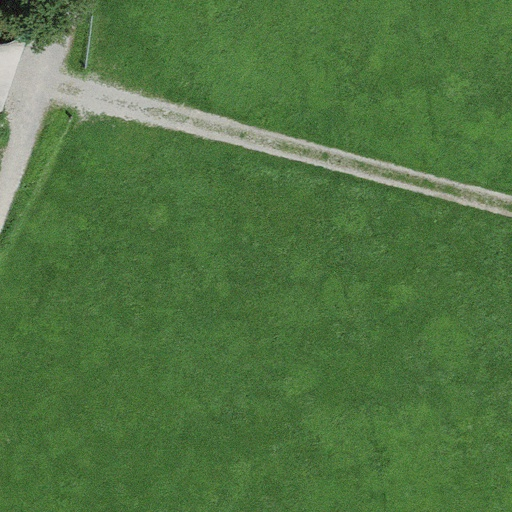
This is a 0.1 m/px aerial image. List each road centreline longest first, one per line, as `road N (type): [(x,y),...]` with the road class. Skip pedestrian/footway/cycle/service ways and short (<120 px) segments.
road 1 (track): [(0,70),(511,210)]
road 2 (track): [(0,201),(66,0)]
